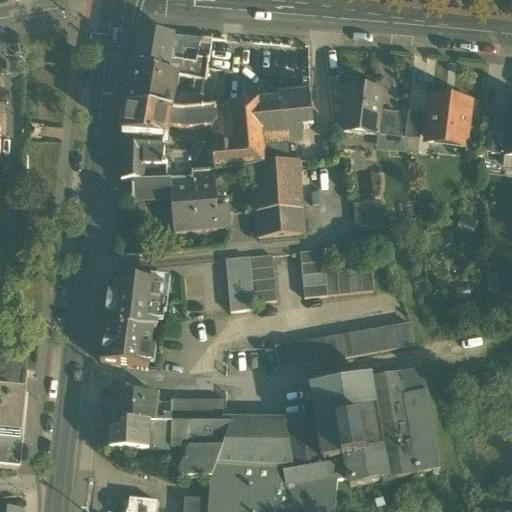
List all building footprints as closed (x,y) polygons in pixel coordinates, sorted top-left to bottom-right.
[(140,35),(134,70),(167,76),(174,38),(140,35)] [(188,39),(174,38),(167,76),(179,78),(179,79),(194,82),(196,66),(181,63),(182,55),(185,55),(188,39)] [(200,40),(188,39),(185,55),(198,56),(200,40)] [(198,56),(196,66),(194,82),(206,84),(212,41),(200,40),(198,56)] [(179,78),(167,76),(134,70),(127,111),(172,115),(173,114),(173,109),(176,96),(179,79),(179,78)] [(340,130),(376,136),(379,118),(381,109),(383,92),(347,87),(340,130)] [(258,105),(260,133),(301,129),(314,128),(309,93),(278,96),(279,102),(258,105)] [(192,111),(194,99),(176,96),(173,109),(184,111),(192,111)] [(203,99),(194,99),(192,111),(184,111),(173,109),(173,114),(185,114),(203,113),(203,99)] [(430,143),(467,148),(472,105),(431,100),(429,116),(433,117),(430,143)] [(232,107),(236,151),(262,149),(260,133),(258,105),(232,107)] [(210,131),(212,154),(236,151),(232,107),(226,108),(226,111),(216,111),(217,124),(212,131),(210,131)] [(381,136),(403,140),(402,136),(398,112),(381,109),(379,118),(384,119),(381,136)] [(122,139),(123,139),(164,142),(167,142),(169,130),(172,115),(127,111),(122,139)] [(173,114),(172,115),(169,130),(187,133),(210,131),(212,131),(217,124),(216,111),(203,113),(185,114),(173,114)] [(511,163),(511,111),(511,112),(510,119),(496,117),(492,157),(505,159),(505,162),(511,163)] [(407,114),(403,140),(419,142),(423,116),(407,114)] [(262,150),(288,148),(303,146),(301,129),(260,133),(262,149),(262,150)] [(406,156),(403,140),(381,136),(379,136),(376,154),(406,157),(406,156)] [(163,151),(164,142),(123,139),(121,184),(132,183),(166,183),(167,165),(164,165),(165,151),(163,151)] [(419,142),(403,140),(406,156),(418,158),(419,142)] [(288,148),(262,150),(264,169),(290,167),(288,148)] [(262,150),(262,149),(236,151),(212,154),(214,174),(224,173),(248,171),(253,170),(264,169),(262,150)] [(254,176),(258,217),(302,213),(298,166),(290,167),(264,169),(253,170),(254,176)] [(242,176),(248,176),(248,171),(224,173),(224,181),(242,179),(242,176)] [(214,182),(224,181),(224,173),(214,174),(213,174),(214,182)] [(214,187),(214,182),(213,174),(193,176),(193,182),(193,189),(214,187)] [(166,183),(132,183),(133,207),(173,206),(171,191),(171,182),(166,183)] [(171,191),(193,189),(193,182),(171,182),(171,191)] [(173,206),(175,237),(232,233),(230,213),(217,214),(214,187),(193,189),(171,191),(173,206)] [(355,208),(358,232),(382,228),(379,205),(355,208)] [(305,239),(302,213),(258,217),(260,242),(305,239)] [(478,225),(460,219),(455,236),(473,241),(478,225)] [(304,302),(327,300),(325,277),(323,255),(300,257),(304,302)] [(272,259),(249,261),(253,307),(277,305),(272,259)] [(254,313),(253,307),(249,261),(226,264),(231,317),(254,313)] [(371,273),(325,277),(327,300),(373,296),(371,273)] [(499,278),(487,278),(488,300),(500,300),(499,278)] [(109,287),(104,329),(137,333),(153,330),(157,330),(162,287),(147,285),(125,287),(125,289),(109,287)] [(148,371),(153,330),(137,333),(104,329),(100,365),(148,371)] [(275,352),(278,374),(414,350),(411,329),(275,352)] [(423,373),(400,377),(405,406),(428,401),(423,373)] [(400,377),(370,382),(387,485),(417,480),(440,476),(428,401),(405,406),(400,377)] [(311,392),(317,428),(324,469),(346,466),(349,484),(350,491),(387,485),(370,382),(311,392)] [(107,403),(106,433),(145,434),(155,434),(156,426),(159,405),(160,398),(123,394),(122,404),(107,403)] [(0,441),(21,443),(22,443),(27,400),(0,396),(0,441)] [(159,405),(156,426),(171,426),(171,405),(159,405)] [(171,426),(226,427),(226,406),(171,405),(171,426)] [(182,483),(210,483),(212,483),(218,468),(233,427),(226,427),(171,426),(156,426),(155,434),(145,434),(144,454),(155,455),(155,452),(156,444),(171,444),(170,452),(190,452),(180,480),(180,482),(182,483)] [(337,486),(349,484),(346,466),(324,469),(317,428),(305,430),(301,426),(285,429),(292,471),(283,472),(218,468),(212,483),(337,486)] [(285,426),(233,427),(218,468),(283,472),(292,471),(285,429),(285,426)] [(144,454),(145,434),(106,433),(105,454),(144,454)] [(0,469),(18,471),(21,443),(0,441),(0,469)] [(156,444),(155,452),(170,452),(171,444),(156,444)] [(335,511),(337,486),(212,483),(210,483),(208,504),(207,511),(335,511)] [(183,511),(207,511),(208,504),(184,502),(183,511)]
